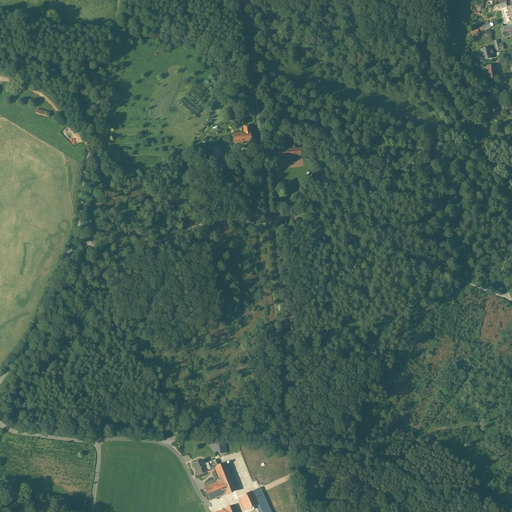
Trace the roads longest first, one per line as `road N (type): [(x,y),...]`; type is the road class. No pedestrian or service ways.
road 1 (unclassified): [(119,0),(73,242)]
road 2 (unclassified): [(73,242),(100,250),(159,246),(226,223),(270,226)]
road 3 (unclassified): [(0,422),(17,432),(97,441),(91,511)]
road 4 (unclassified): [(73,242),(29,340),(0,381)]
